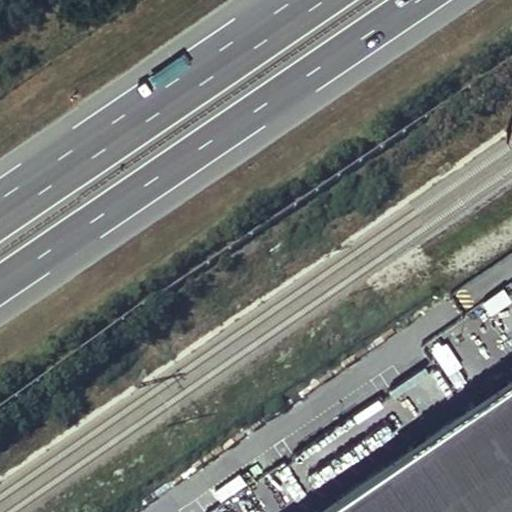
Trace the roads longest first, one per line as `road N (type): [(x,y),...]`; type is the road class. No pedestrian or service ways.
road 1 (motorway): [(0,284),(420,0)]
road 2 (motorway): [(310,0),(0,211)]
